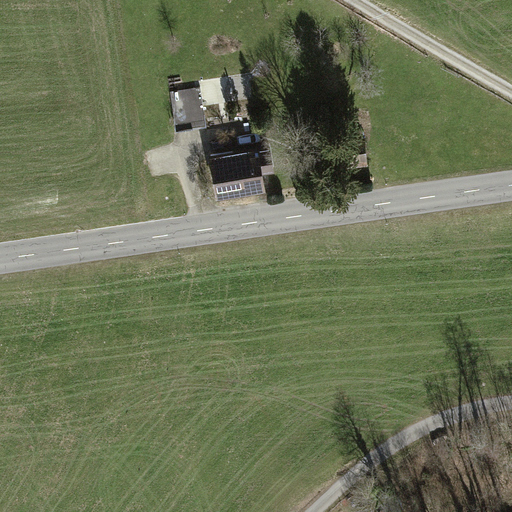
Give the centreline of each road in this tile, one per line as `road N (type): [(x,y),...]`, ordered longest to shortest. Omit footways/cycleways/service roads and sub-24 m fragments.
road 1 (tertiary): [(0,258),(511,185)]
road 2 (unclassified): [(323,511),(407,442),(511,406)]
road 3 (track): [(350,0),(511,92)]
